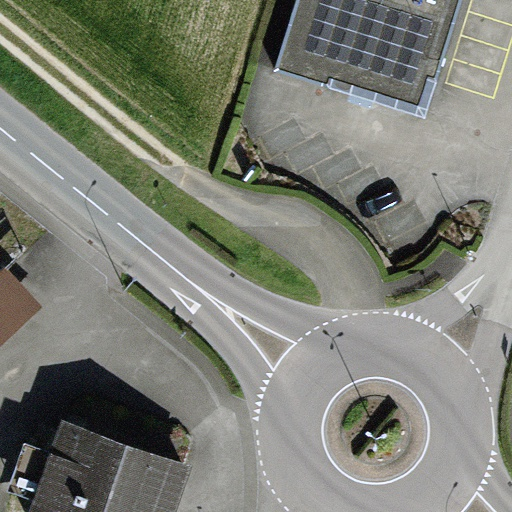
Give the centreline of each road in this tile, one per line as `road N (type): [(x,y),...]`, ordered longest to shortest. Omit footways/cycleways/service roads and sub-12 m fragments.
road 1 (secondary): [(309,375),(0,127)]
road 2 (residential): [(434,371),(511,228)]
road 3 (secondary): [(434,371),(385,346),(330,357),(309,375)]
road 4 (secondary): [(309,375),(289,422),(291,448),(317,493)]
road 5 (secondary): [(439,483),(458,426),(434,371)]
